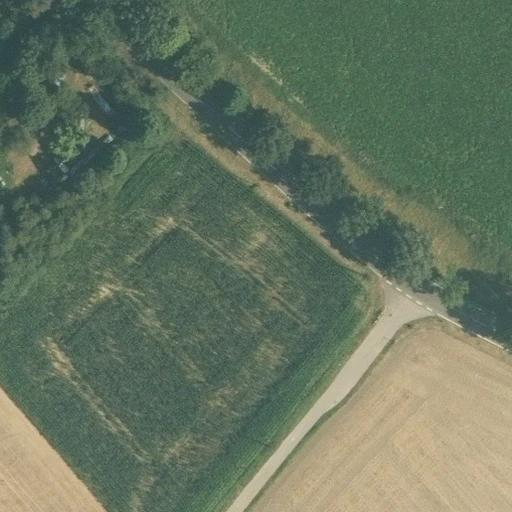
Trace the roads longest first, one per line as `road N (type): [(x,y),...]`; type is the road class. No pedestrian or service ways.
road 1 (unclassified): [(102,0),(197,100),(347,232),(414,284),(511,338)]
road 2 (track): [(231,511),(414,284)]
